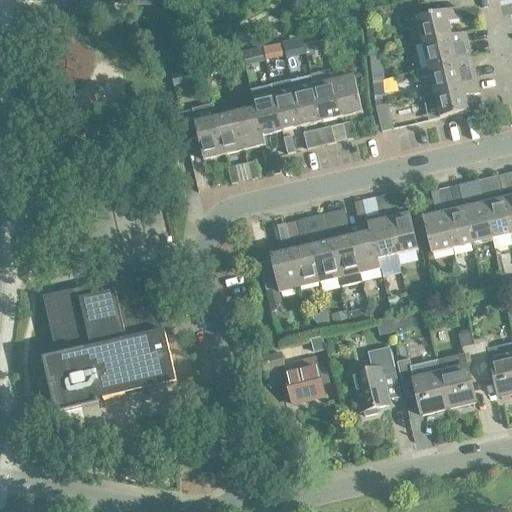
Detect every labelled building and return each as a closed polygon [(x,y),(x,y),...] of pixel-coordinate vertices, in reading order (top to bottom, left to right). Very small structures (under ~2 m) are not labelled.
[(152,9),(152,0),(138,0),(138,8),(152,9)] [(165,0),(152,0),(152,9),(165,10),(165,0)] [(483,10),(481,0),(459,0),(461,13),(483,10)] [(452,40),(452,38),(448,26),(462,22),(459,11),(432,17),(429,5),(402,11),(405,24),(416,22),(422,47),(452,40)] [(465,35),(452,38),(452,40),(422,47),(427,71),(458,64),(457,63),(454,51),(468,47),(465,35)] [(292,44),(291,44),(283,46),(285,54),(294,52),(292,44)] [(263,53),(265,62),(284,57),(282,48),(263,53)] [(383,82),(386,81),(383,57),(381,57),(370,58),(373,83),(383,82)] [(458,64),(427,71),(433,96),(463,88),(463,87),(459,75),(474,72),(471,59),(457,63),(458,64)] [(476,64),(479,79),(495,75),(492,61),(476,64)] [(203,69),(186,72),(188,81),(205,77),(203,69)] [(354,79),(333,84),(342,120),(363,115),(354,79)] [(389,106),(386,81),(383,82),(373,83),(376,109),(389,106)] [(342,120),(333,84),(313,89),(317,103),(322,125),(342,120)] [(463,88),(433,96),(439,121),(469,115),(465,100),(479,97),(476,84),(463,87),(463,88)] [(317,103),(313,89),(294,93),(302,130),(322,125),(317,103)] [(294,93),(274,98),(277,112),(283,135),(302,130),(294,93)] [(277,112),(274,98),(252,103),(255,112),(256,111),(262,139),(263,139),(283,135),(277,112)] [(389,107),(376,110),(378,117),(382,135),(395,132),(389,107)] [(225,158),(216,121),(212,108),(180,116),(183,129),(186,143),(198,140),(203,163),(225,158)] [(256,111),(255,112),(236,116),(245,153),(265,148),(264,144),(263,139),(262,139),(256,111)] [(245,153),(236,116),(216,121),(225,158),(245,153)] [(352,125),(343,127),(347,143),(355,142),(352,125)] [(332,130),(324,132),(327,148),(336,146),(332,130)] [(312,135),(304,137),(308,153),(316,151),(312,135)] [(292,140),(284,142),(288,158),(296,155),(292,140)] [(278,160),(269,162),(273,178),(281,176),(278,160)] [(256,164),(248,166),(252,182),(260,181),(256,164)] [(236,170),(228,172),(232,188),(238,186),(240,186),(236,170)] [(499,179),(491,181),(495,198),(503,196),(499,179)] [(479,184),(471,186),(475,202),(483,200),(479,184)] [(459,188),(451,190),(455,207),(463,205),(459,188)] [(408,194),(400,196),(404,212),(412,210),(408,194)] [(440,194),(431,195),(435,211),(444,210),(440,194)] [(384,199),(376,201),(379,218),(388,216),(384,199)] [(511,199),(503,201),(511,232),(511,237),(511,199)] [(511,237),(511,232),(503,201),(484,206),(493,243),(511,238),(511,237)] [(363,204),(355,206),(359,223),(367,221),(363,204)] [(484,206),(464,211),(471,241),(473,248),(493,243),(484,206)] [(464,211),(444,216),(453,253),(473,248),(471,241),(464,211)] [(345,213),(337,215),(341,231),(349,230),(345,213)] [(453,253),(444,216),(422,221),(431,258),(453,253)] [(389,222),(398,258),(418,253),(410,217),(389,222)] [(326,218),(317,219),(321,236),(329,234),(326,218)] [(398,258),(389,222),(368,227),(369,232),(370,237),(371,237),(377,263),(378,262),(381,272),(378,262),(398,258)] [(306,223),(298,224),(302,241),(310,239),(306,223)] [(286,227),(278,229),(281,245),(290,243),(286,227)] [(370,237),(351,241),(360,277),(381,272),(378,262),(377,263),(371,237),(370,237),(369,232),(370,237)] [(141,257),(150,256),(147,234),(137,235),(141,257)] [(351,241),(332,246),(338,272),(340,282),(360,277),(351,241)] [(332,246),(311,251),(320,287),(340,282),(338,272),(332,246)] [(311,251),(292,255),(300,291),(320,287),(311,251)] [(300,291),(292,255),(271,260),(272,264),(260,267),(266,294),(278,291),(279,296),(300,291)] [(113,283),(43,299),(55,352),(58,352),(58,355),(59,358),(43,362),(56,417),(98,408),(97,402),(100,401),(103,401),(103,403),(177,386),(165,333),(162,334),(161,331),(160,328),(166,326),(153,269),(118,277),(119,284),(116,284),(113,285),(113,283)] [(421,295),(407,298),(408,300),(410,311),(423,308),(421,295)] [(395,300),(388,301),(388,302),(392,314),(398,312),(395,300)] [(440,318),(437,306),(425,309),(428,321),(440,318)] [(348,314),(350,322),(351,326),(371,321),(368,309),(348,314)] [(350,323),(350,322),(348,314),(348,312),(332,316),(335,327),(350,323)] [(403,330),(400,318),(394,319),(395,332),(403,330)] [(394,334),(391,321),(377,324),(380,338),(394,334)] [(322,338),(311,342),(315,354),(325,351),(322,338)] [(511,358),(490,364),(485,343),(474,346),(483,385),(495,382),(499,400),(511,396),(511,358)] [(451,374),(440,376),(449,412),(477,405),(473,387),(483,385),(474,346),(461,349),(462,354),(454,356),(451,374)] [(366,374),(353,377),(362,414),(364,414),(365,419),(377,416),(376,411),(388,408),(382,380),(395,377),(389,350),(368,355),(370,366),(366,374)] [(282,353),(262,358),(266,373),(286,368),(282,353)] [(296,375),(285,377),(293,407),(324,399),(314,361),(294,366),(296,375)] [(449,412),(440,376),(413,383),(408,362),(396,365),(400,384),(404,403),(417,399),(422,419),(449,412)]
